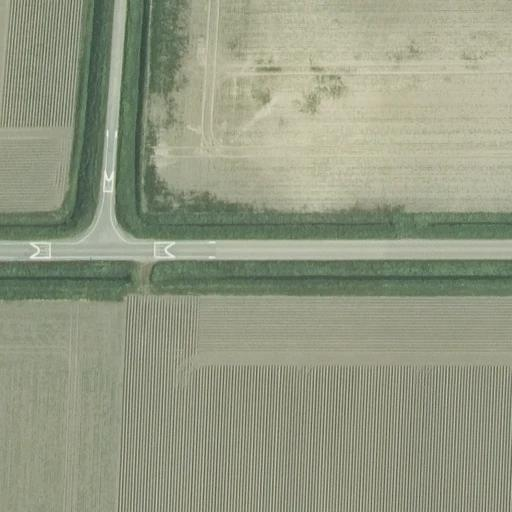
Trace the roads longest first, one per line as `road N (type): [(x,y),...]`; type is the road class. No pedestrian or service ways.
road 1 (unclassified): [(105,248),(511,249)]
road 2 (unclassified): [(105,248),(124,0)]
